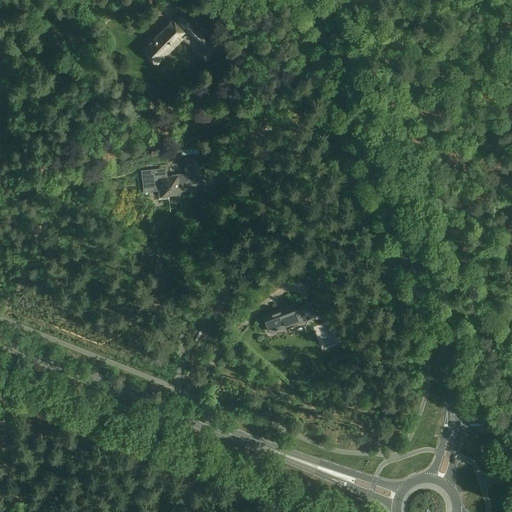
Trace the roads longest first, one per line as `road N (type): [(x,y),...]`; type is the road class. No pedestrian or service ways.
road 1 (primary): [(451,396),(443,346),(310,0)]
road 2 (primary): [(290,457),(0,341)]
road 3 (track): [(339,75),(469,0)]
road 4 (primary): [(406,486),(290,457)]
road 5 (primary): [(290,457),(396,511)]
